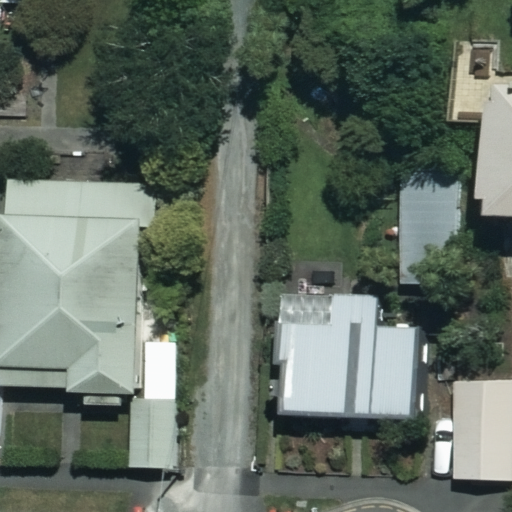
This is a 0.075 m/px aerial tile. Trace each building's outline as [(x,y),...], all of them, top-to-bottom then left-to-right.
[(511,93),(492,94),(494,221),(511,220),(511,93)] [(458,283),(460,173),(408,173),(406,282),(458,283)] [(149,188),(9,186),(5,389),(87,391),(87,406),(138,407),(137,470),(179,471),(182,343),(146,343),(149,188)] [(380,331),(379,299),(282,301),(285,422),(431,419),(428,330),(380,331)] [(511,381),(462,381),(461,482),(511,482),(511,381)]
